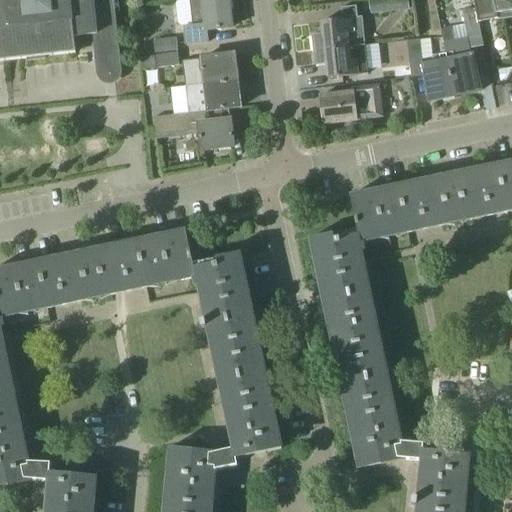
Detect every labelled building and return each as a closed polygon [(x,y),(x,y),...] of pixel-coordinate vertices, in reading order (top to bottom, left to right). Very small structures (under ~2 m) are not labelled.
[(97,35),(93,0),(0,0),(0,62),(28,59),(28,61),(45,59),(45,57),(76,53),(74,38),(97,35)] [(209,42),(208,31),(232,29),(228,0),(195,0),(191,1),(192,12),(193,27),(184,28),(186,45),(209,42)] [(394,11),(392,0),(385,0),(369,2),(371,14),(394,11)] [(511,0),(473,0),(476,9),(479,23),(498,19),(497,15),(511,12),(511,0)] [(483,47),(479,23),(476,9),(463,11),(466,23),(465,24),(465,26),(453,28),(455,41),(444,43),(446,55),(455,97),(456,97),(455,93),(467,91),(467,94),(479,91),(480,92),(481,92),(473,55),(471,55),(470,50),(483,47)] [(313,37),(315,52),(348,48),(352,47),(364,46),(362,23),(357,19),(321,22),(323,35),(313,37)] [(155,54),(178,52),(177,38),(154,41),(155,54)] [(411,66),(423,65),(422,56),(433,56),(432,39),(410,40),(411,66)] [(348,48),(315,52),(317,68),(326,67),(328,79),(358,76),(356,61),(354,61),(352,47),(348,48)] [(155,64),(156,70),(180,66),(178,53),(141,59),(142,66),(155,64)] [(205,85),(237,82),(237,80),(239,80),(237,68),(236,68),(234,55),(202,59),(202,60),(183,62),(184,74),(204,72),(205,85)] [(455,97),(446,55),(439,56),(441,62),(422,66),(430,103),(431,103),(430,99),(442,96),(443,99),(454,97),(455,97)] [(168,116),(230,110),(241,108),(239,95),(240,95),(239,83),(238,83),(237,82),(205,85),(185,87),(187,102),(173,103),(173,107),(167,107),(168,116)] [(351,90),(352,94),(320,97),(323,125),(383,119),(379,86),(351,90)] [(199,130),(200,145),(201,152),(234,148),(230,110),(168,116),(168,117),(154,118),(157,146),(159,146),(158,135),(199,130)] [(458,224),(461,223),(462,223),(462,222),(474,220),(507,213),(511,211),(511,162),(455,175),(455,174),(448,175),(441,177),(441,178),(374,192),(350,197),(350,198),(357,230),(358,235),(360,244),(363,244),(379,240),(385,239),(389,238),(390,238),(397,236),(409,233),(442,227),(442,226),(454,224),(455,224),(458,224)] [(0,270),(0,319),(2,319),(18,316),(24,315),(29,314),(36,312),(48,309),(81,302),(94,299),(97,299),(101,298),(111,296),(113,295),(146,289),(146,288),(158,286),(159,286),(166,285),(171,284),(177,283),(193,279),(195,279),(194,270),(193,265),(186,232),(186,231),(161,236),(94,250),(94,249),(87,251),(80,252),(80,253),(14,267),(0,270)] [(326,319),(328,326),(328,328),(334,355),(340,384),(346,413),(352,442),(358,470),(358,471),(405,461),(421,462),(422,462),(423,451),(423,446),(402,444),(399,432),(393,403),(387,374),(381,346),(375,317),(369,288),(363,260),(363,259),(362,253),(364,252),(363,244),(360,244),(358,235),(334,240),(333,235),(309,240),(315,269),(319,285),(321,295),(321,298),(322,300),(325,312),(326,319)] [(264,366),(258,338),(256,331),(255,327),(256,326),(253,314),(253,315),(252,310),(246,282),(244,277),(245,277),(240,254),(216,259),(217,265),(194,270),(195,279),(193,279),(195,288),(198,287),(199,292),(199,293),(205,320),(205,322),(200,323),(202,330),(207,329),(211,348),(217,376),(223,404),(229,432),(232,450),(233,450),(236,460),(266,453),(282,450),(276,422),(270,394),(264,366)] [(0,488),(33,481),(48,483),(49,483),(50,474),(51,465),(29,464),(27,452),(20,423),(14,393),(8,364),(2,335),(2,334),(1,329),(4,328),(2,319),(0,319),(0,488)] [(212,511),(215,483),(216,471),(220,470),(220,471),(234,468),(234,467),(237,467),(236,460),(233,450),(232,450),(217,453),(206,452),(169,449),(166,478),(164,508),(163,511),(212,511)] [(464,511),(467,485),(469,456),(423,452),(423,451),(422,462),(421,462),(419,480),(417,499),(412,499),(412,507),(417,507),(416,509),(416,511),(464,511)] [(93,511),(94,507),(96,478),(50,474),(49,483),(48,483),(46,502),(45,511),(93,511)]
